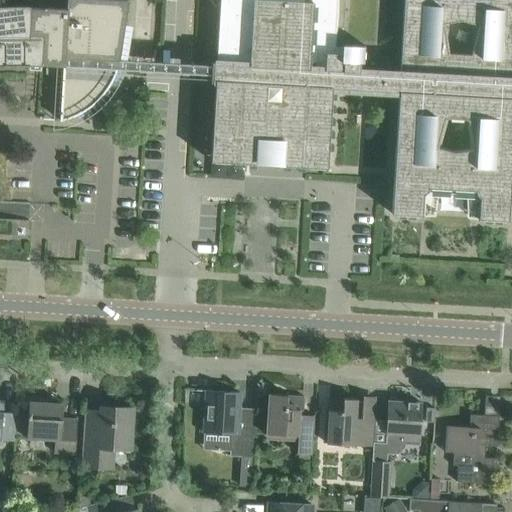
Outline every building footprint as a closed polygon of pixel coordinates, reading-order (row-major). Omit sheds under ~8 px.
[(117,66),(119,60),(120,56),(128,0),(66,0),(66,8),(29,6),(20,6),(9,6),(0,5),(0,64),(8,64),(17,64),(31,64),(40,64),(63,66),(60,120),(68,118),(70,117),(76,114),(79,113),(84,110),(89,107),(93,104),(97,99),(100,96),(103,93),(105,90),(107,88),(110,82),(112,78),(114,74),(115,71),(116,69),(117,66)] [(215,82),(210,161),(262,164),(263,139),(277,140),(276,165),(327,168),(332,88),(399,92),(392,213),(422,215),(423,193),(424,193),(428,190),(428,187),(475,190),(475,193),(479,197),(478,219),(508,220),(511,153),(511,0),(404,0),(400,73),(359,71),(359,62),(364,62),(365,45),(342,44),(345,0),(219,0),(216,62),(211,61),(210,82),(215,82)] [(252,458),(253,437),(255,417),(239,416),(240,392),(206,391),(204,432),(230,434),(228,456),(252,458)] [(313,454),(314,436),(315,416),(300,415),(301,411),(303,411),(304,396),(268,394),(265,434),(266,434),(266,440),(297,441),(296,453),(313,454)] [(373,446),(373,443),(373,439),(374,419),(356,418),(357,399),(330,398),(327,443),(373,446)] [(0,439),(15,441),(15,433),(16,413),(3,412),(3,400),(0,400),(0,439)] [(388,401),(386,433),(385,443),(373,443),(373,446),(373,460),(370,496),(388,497),(390,461),(387,461),(387,454),(397,455),(405,447),(405,442),(420,443),(422,403),(388,401)] [(75,453),(76,439),(77,419),(62,419),(63,404),(29,402),(27,437),(55,439),(54,452),(75,453)] [(112,468),(113,449),(130,450),(133,408),(101,406),(101,411),(85,410),(82,466),(112,468)] [(426,408),(425,422),(433,423),(434,409),(426,408)] [(456,481),(475,483),(495,484),(496,458),(484,458),(485,446),(497,446),(499,416),(470,414),(469,427),(446,426),(445,451),(453,451),(452,465),(457,465),(456,481)] [(240,474),(239,486),(250,487),(251,478),(251,474),(240,474)] [(439,479),(431,478),(430,499),(438,499),(439,479)] [(0,510),(10,511),(11,491),(0,490),(0,510)] [(399,498),(384,507),(386,511),(407,511),(399,498)] [(481,511),(482,503),(447,501),(410,499),(409,510),(419,510),(418,511),(481,511)] [(138,511),(138,508),(135,509),(120,511),(111,511),(109,500),(86,506),(87,511),(138,511)] [(269,502),(268,511),(311,511),(312,505),(289,503),(270,502),(269,502)]
